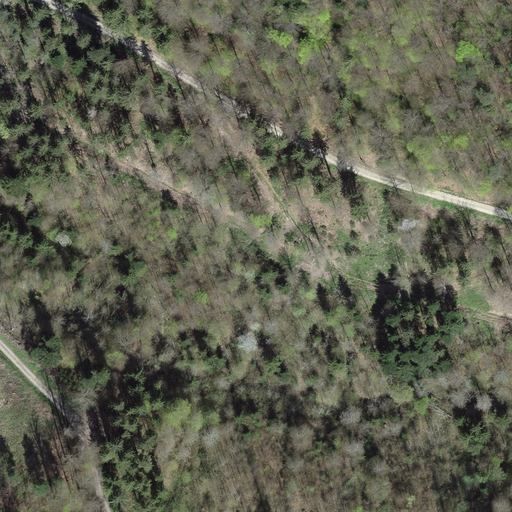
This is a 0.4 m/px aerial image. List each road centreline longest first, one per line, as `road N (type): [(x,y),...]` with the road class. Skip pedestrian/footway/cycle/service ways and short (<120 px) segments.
road 1 (track): [(511,213),(374,176),(88,20),(36,0)]
road 2 (track): [(243,229),(0,103)]
road 3 (track): [(107,511),(71,416),(0,343)]
